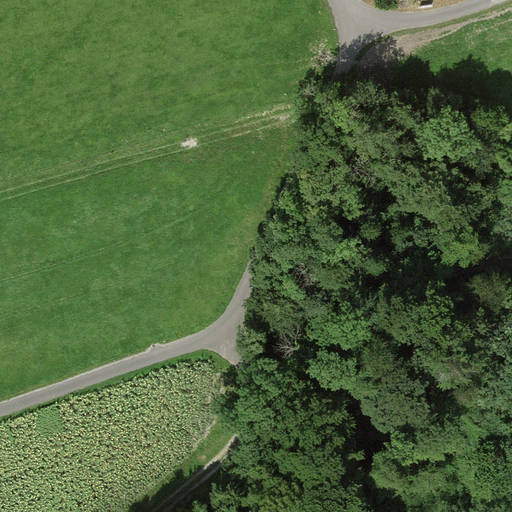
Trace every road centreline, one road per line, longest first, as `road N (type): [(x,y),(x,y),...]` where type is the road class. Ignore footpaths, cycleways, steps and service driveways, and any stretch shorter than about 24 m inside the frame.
road 1 (track): [(359,11),(346,60),(224,328),(0,412)]
road 2 (track): [(346,0),(389,22),(427,22),(499,0)]
